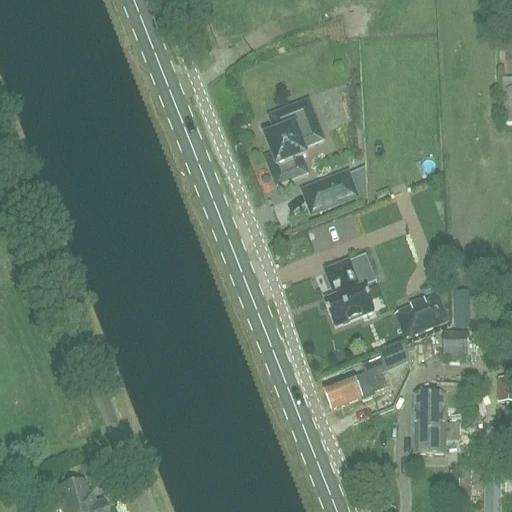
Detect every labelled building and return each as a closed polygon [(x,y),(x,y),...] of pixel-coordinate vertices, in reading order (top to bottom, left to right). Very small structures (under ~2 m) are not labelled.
[(511,82),(502,83),(502,93),(504,126),(511,126),(511,82)] [(278,188),(308,176),(301,159),(307,156),(305,150),(324,143),(309,103),(270,119),(276,134),(266,138),(277,166),(270,169),(278,188)] [(348,175),(303,193),(312,216),(357,199),(348,175)] [(337,299),(324,304),(334,330),(374,314),(364,288),(359,290),(349,264),(326,273),(333,294),(335,293),(337,299)] [(446,324),(437,300),(400,315),(409,338),(446,324)] [(467,359),(468,335),(444,334),(443,358),(467,359)] [(365,376),(324,393),(331,412),(360,400),(362,405),(376,399),(375,396),(387,391),(382,377),(409,366),(408,363),(406,346),(379,356),(381,360),(362,368),(365,376)] [(436,386),(436,398),(413,398),(413,457),(445,457),(445,442),(459,442),(459,428),(444,428),(444,415),(459,415),(459,408),(469,408),(469,386),(436,386)] [(459,469),(459,484),(471,484),(472,484),(472,469),(459,469)] [(498,511),(498,473),(486,473),(486,511),(498,511)] [(62,511),(105,511),(103,503),(95,505),(92,494),(87,496),(83,482),(56,489),(62,511)]
